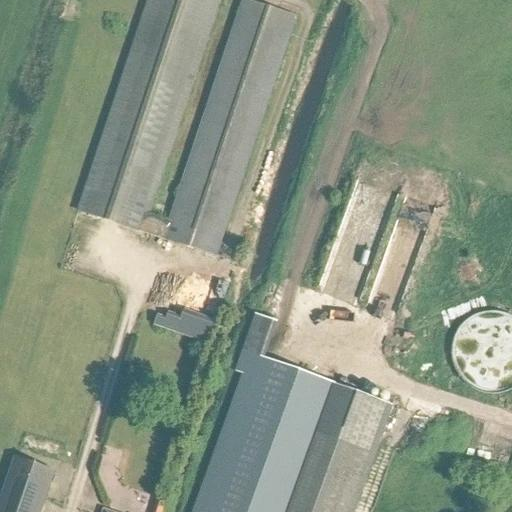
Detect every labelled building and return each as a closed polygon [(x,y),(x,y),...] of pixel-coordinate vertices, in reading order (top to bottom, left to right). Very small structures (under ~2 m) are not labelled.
[(169,222),(147,214),(218,0),(149,0),(78,211),(141,232),(141,231),(164,239),(164,240),(215,257),(295,18),(244,1),(169,222)] [(217,321),(185,310),(183,317),(169,312),(167,318),(158,315),(154,327),(209,345),(217,321)] [(286,511),(332,383),(243,351),(235,371),(247,376),(197,511),(286,511)] [(353,511),(374,455),(392,405),(332,383),(286,511),(353,511)] [(41,511),(56,472),(14,458),(0,497),(0,511),(41,511)]
